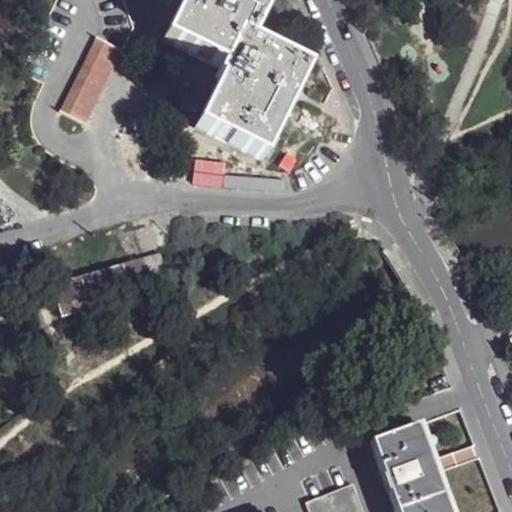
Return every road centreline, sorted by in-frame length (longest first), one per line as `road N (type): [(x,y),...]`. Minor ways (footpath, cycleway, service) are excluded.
road 1 (residential): [(397,184),(126,209),(0,244)]
road 2 (tertiary): [(511,476),(397,184)]
road 3 (tertiary): [(397,184),(327,0)]
road 4 (unknown): [(101,157),(140,31),(134,0)]
road 5 (unknown): [(469,369),(337,438)]
road 6 (unknown): [(66,0),(32,107),(33,122),(47,134)]
road 7 (unknown): [(337,438),(255,481),(216,511)]
